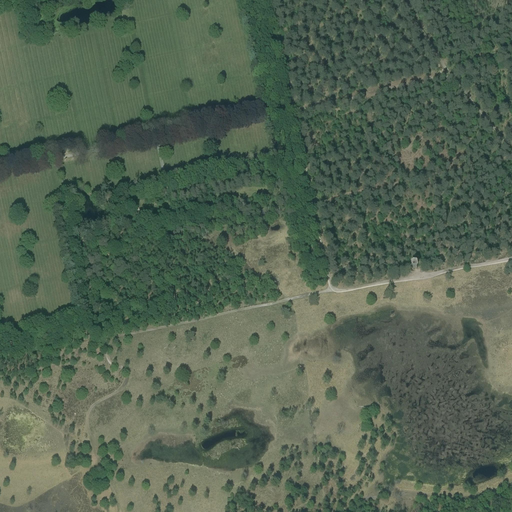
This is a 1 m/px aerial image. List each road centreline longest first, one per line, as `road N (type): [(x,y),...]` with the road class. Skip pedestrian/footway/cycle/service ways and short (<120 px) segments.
road 1 (track): [(511,480),(478,494),(383,495),(291,511)]
road 2 (track): [(118,511),(88,434),(88,410),(127,379),(125,369),(108,362),(107,337)]
road 3 (track): [(107,337),(290,299)]
road 4 (track): [(331,290),(511,258)]
road 5 (track): [(448,71),(293,108)]
